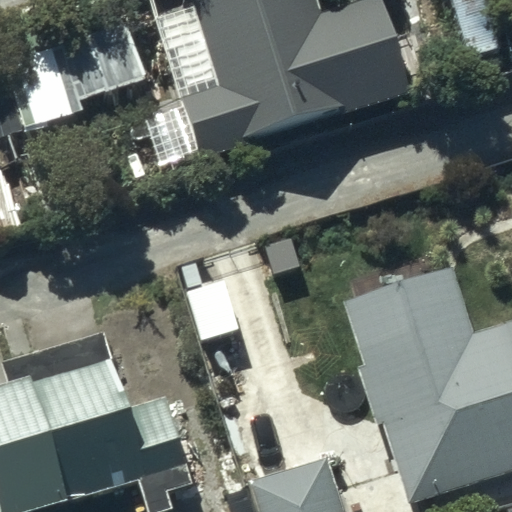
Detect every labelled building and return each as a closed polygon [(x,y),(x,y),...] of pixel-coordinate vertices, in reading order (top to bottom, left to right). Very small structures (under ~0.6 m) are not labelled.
[(181,112),(202,176),(410,108),(379,13),(325,31),(314,0),(255,0),(193,20),(219,100),(181,112)] [(20,158),(0,164),(0,240),(42,227),(20,158)] [(257,251),(266,282),(296,273),(294,266),(332,254),(323,224),(286,236),(288,242),(257,251)] [(372,428),(399,511),(401,511),(511,476),(511,340),(508,329),(464,343),(443,275),(335,310),(355,373),(349,375),(366,430),(372,428)] [(0,412),(0,511),(97,511),(139,500),(142,511),(170,511),(169,507),(195,499),(170,414),(128,427),(106,351),(7,380),(16,408),(0,412)] [(332,511),(319,466),(240,489),(246,511),(332,511)]
